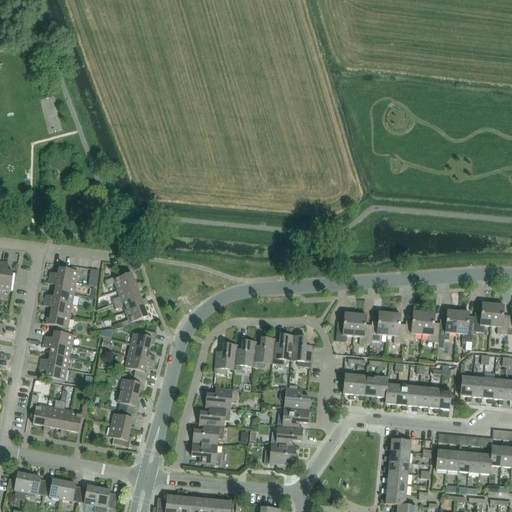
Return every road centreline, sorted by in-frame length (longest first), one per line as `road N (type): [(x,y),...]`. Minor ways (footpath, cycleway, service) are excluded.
road 1 (tertiary): [(511,275),(261,289)]
road 2 (residential): [(175,480),(210,338),(234,323),(302,321)]
road 3 (residential): [(1,450),(40,247)]
road 4 (residential): [(511,418),(492,416),(476,429),(348,418),(337,434)]
road 5 (tertiary): [(159,423),(189,325),(216,300),(261,289)]
road 6 (residential): [(141,476),(1,450)]
road 7 (residential): [(337,434),(322,423),(327,343),(317,326),(302,321)]
road 8 (residential): [(301,492),(175,480)]
